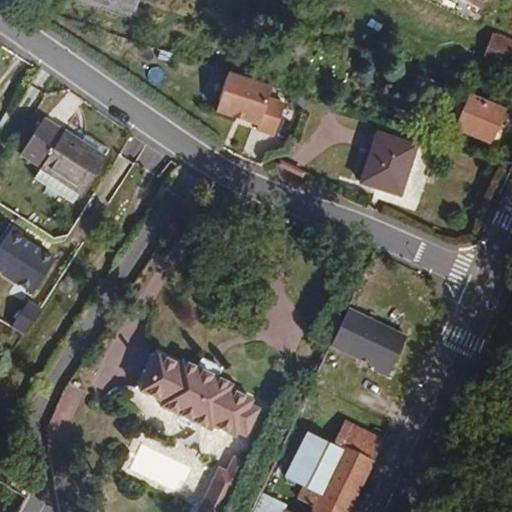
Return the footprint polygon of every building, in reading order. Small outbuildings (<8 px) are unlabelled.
[(139,0),(77,0),(76,6),(136,19),(139,0)] [(460,0),(481,10),(485,0),(460,0)] [(511,40),(491,33),(481,62),(511,72),(511,40)] [(284,102),(267,99),(271,84),(226,74),(217,115),(260,125),(259,131),(277,135),(284,102)] [(490,145),(504,114),(468,99),(455,129),(490,145)] [(102,159),(45,120),(23,154),(56,177),(79,192),(102,159)] [(400,199),(415,147),(374,135),(359,187),(400,199)] [(79,192),(56,177),(49,187),(71,203),(79,192)] [(56,256),(13,230),(0,252),(0,274),(34,294),(56,256)] [(42,308),(27,300),(11,327),(26,335),(42,308)] [(405,338),(342,311),(325,349),(388,376),(405,338)] [(210,385),(217,367),(198,357),(191,375),(190,377),(209,387),(210,385)] [(225,398),(227,393),(210,385),(209,387),(190,377),(191,375),(177,368),(175,372),(154,362),(135,397),(156,408),(155,411),(156,413),(171,421),(186,429),(202,437),(205,437),(206,434),(226,444),(229,440),(234,430),(243,436),(252,418),(242,413),(245,408),(225,398)] [(304,436),(317,410),(306,404),(293,430),(304,436)] [(186,429),(171,421),(169,437),(186,441),(186,429)] [(348,511),(382,447),(342,425),(329,449),(340,454),(317,499),(294,487),(281,511),(348,511)] [(239,443),(243,436),(234,430),(229,440),(239,443)] [(317,499),(340,454),(329,449),(304,436),(281,481),(294,487),(317,499)] [(198,511),(224,511),(249,465),(235,457),(228,472),(219,467),(196,511),(198,511)] [(279,511),(257,501),(252,511),(251,511),(279,511)]
